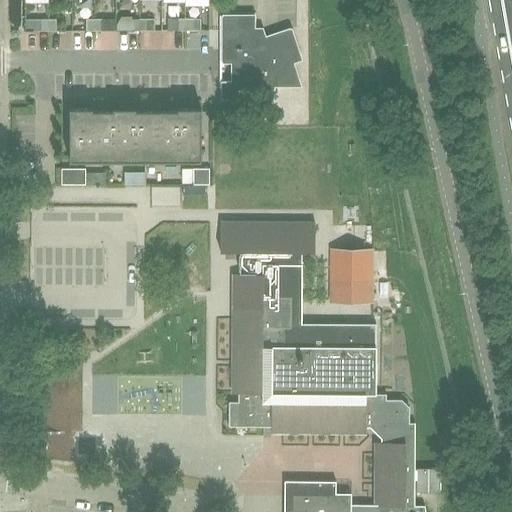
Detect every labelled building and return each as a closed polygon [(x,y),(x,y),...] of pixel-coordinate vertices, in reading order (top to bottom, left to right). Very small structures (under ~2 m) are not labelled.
[(196,6),(196,18),(210,18),(211,7),(196,6)] [(222,18),(222,90),(222,101),(238,101),(238,90),(274,90),(274,87),(301,87),(293,63),(302,60),(292,29),(272,36),(266,38),(263,32),(255,35),(255,18),(222,18)] [(48,32),(48,20),(40,20),(40,32),(48,32)] [(48,20),(48,32),(56,32),(56,20),(48,20)] [(201,162),(201,109),(178,110),(178,112),(93,112),(93,110),(69,110),(69,163),(201,162)] [(85,169),(61,169),(61,185),(85,185),(85,169)] [(209,185),(209,169),(193,169),(193,185),(209,185)] [(301,249),(336,248),(334,217),(299,218),(301,249)] [(371,302),(371,284),(362,284),(362,271),(340,271),(340,284),(331,284),(319,284),(319,297),(331,297),(331,302),(371,302)] [(232,306),(232,366),(232,394),(238,394),(238,403),(229,403),(229,427),(272,427),(272,433),(367,434),(368,428),(372,430),(380,439),(381,443),(376,443),(376,506),(352,505),(352,494),(293,493),(293,510),(285,510),(285,511),(424,511),(424,507),(414,507),(415,424),(409,424),(409,409),(402,401),(386,401),(386,395),(375,395),(376,348),(283,347),(283,330),(292,330),(292,297),(262,297),(262,306),(232,306)] [(416,469),(416,493),(440,493),(440,469),(416,469)]
